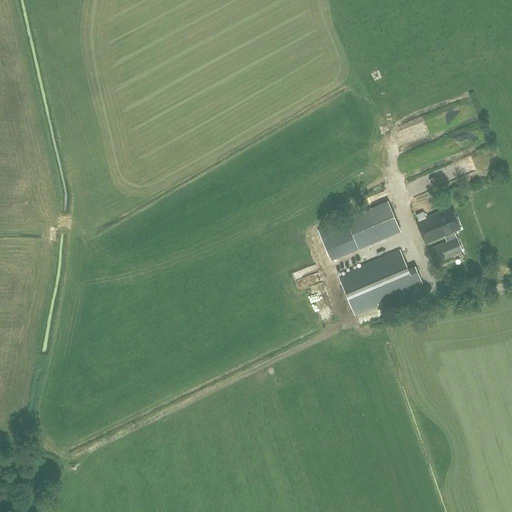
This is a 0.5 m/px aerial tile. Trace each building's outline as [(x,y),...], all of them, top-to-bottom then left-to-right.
[(471,99),(431,111),(434,123),(471,112),(472,115),(476,114),(471,99)] [(412,189),(431,183),(430,179),(470,166),(465,152),(406,173),(412,189)] [(402,177),(396,178),(399,192),(405,190),(402,177)] [(400,230),(387,200),(317,230),(330,260),(400,230)] [(451,206),(416,222),(426,244),(446,235),(448,240),(428,250),(434,263),(463,251),(457,237),(456,237),(454,231),(460,228),(451,206)] [(414,267),(407,270),(400,252),(339,277),(354,313),(422,284),(414,267)] [(299,263),(301,268),(295,269),(298,281),(322,275),(317,258),(299,263)]
